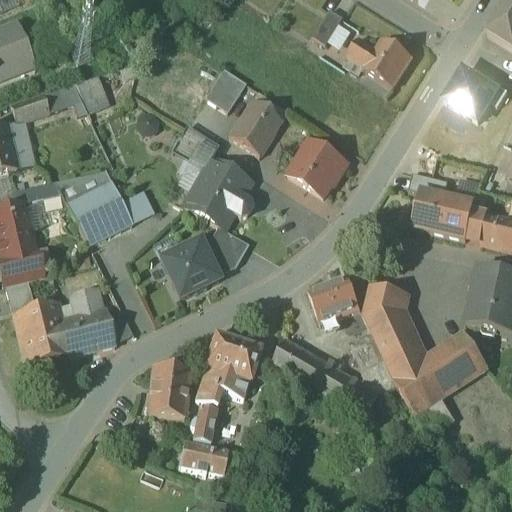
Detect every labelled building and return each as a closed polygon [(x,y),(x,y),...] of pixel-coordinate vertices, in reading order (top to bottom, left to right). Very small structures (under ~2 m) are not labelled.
[(511,0),(510,0),(487,38),(511,53),(511,0)] [(330,15),(312,43),(325,51),(343,24),(330,15)] [(16,29),(0,35),(0,89),(34,76),(16,29)] [(376,54),(359,43),(346,63),(363,74),(376,54)] [(413,64),(382,45),(376,54),(363,74),(363,75),(393,94),(413,64)] [(493,91),(464,74),(438,115),(466,133),(462,140),(496,161),(511,121),(511,96),(494,89),(493,91)] [(226,75),(208,105),(232,119),(250,88),(226,75)] [(111,109),(104,90),(61,106),(68,125),(111,109)] [(42,102),(10,113),(16,129),(48,119),(42,102)] [(252,107),(228,144),(259,163),(283,126),(252,107)] [(5,131),(0,132),(0,179),(16,176),(5,131)] [(217,154),(186,134),(172,159),(175,155),(202,171),(212,152),(217,154)] [(346,170),(315,150),(308,160),(299,163),(287,181),(323,204),(336,182),(338,184),(346,170)] [(249,190),(209,167),(182,214),(216,233),(222,237),(232,219),(239,224),(246,222),(250,215),(248,209),(241,204),(249,190)] [(448,188),(413,179),(409,196),(420,199),(421,197),(444,203),(448,188)] [(110,188),(65,210),(87,253),(132,231),(110,188)] [(35,193),(10,199),(14,213),(24,210),(25,214),(29,212),(29,211),(33,210),(39,208),(35,193)] [(444,203),(421,197),(420,199),(412,233),(465,246),(474,210),(444,203)] [(14,213),(0,215),(0,272),(5,293),(28,288),(42,285),(25,214),(24,210),(14,213)] [(511,226),(487,221),(480,249),(511,256),(511,226)] [(216,233),(210,245),(200,249),(216,282),(235,273),(247,251),(222,237),(216,233)] [(200,249),(199,246),(159,265),(178,305),(184,302),(193,298),(194,299),(205,293),(205,292),(218,286),(216,282),(200,249)] [(511,281),(479,274),(466,330),(511,340),(511,281)] [(347,283),(308,297),(320,331),(360,316),(347,283)] [(28,288),(5,293),(12,320),(14,320),(14,319),(35,314),(28,288)] [(408,300),(369,291),(362,321),(371,339),(384,368),(392,385),(415,420),(440,404),(487,373),(465,338),(426,363),(404,315),(408,300)] [(96,293),(69,300),(75,323),(61,326),(61,327),(69,360),(68,361),(69,363),(115,351),(106,316),(102,316),(96,293)] [(35,314),(14,319),(14,320),(19,339),(18,340),(26,371),(68,361),(69,360),(61,327),(61,326),(57,308),(35,314)] [(371,339),(349,349),(362,378),(384,368),(371,339)] [(259,356),(215,342),(205,373),(249,388),(259,356)] [(378,401),(286,346),(271,371),(364,426),(378,401)] [(190,376),(153,372),(147,421),(184,425),(187,395),(189,380),(190,376)] [(201,414),(198,413),(196,425),(194,425),(193,425),(191,426),(190,428),(190,430),(191,433),(192,434),(194,435),(192,447),(195,447),(194,451),(183,448),(179,473),(196,477),(195,479),(205,481),(206,479),(223,482),(228,458),(206,453),(207,450),(210,450),(216,417),(214,416),(214,413),(216,413),(221,398),(243,405),(249,388),(205,373),(194,406),(202,409),(201,414)] [(440,404),(415,420),(429,441),(454,425),(440,404)] [(199,503),(198,511),(228,511),(229,507),(199,503)]
